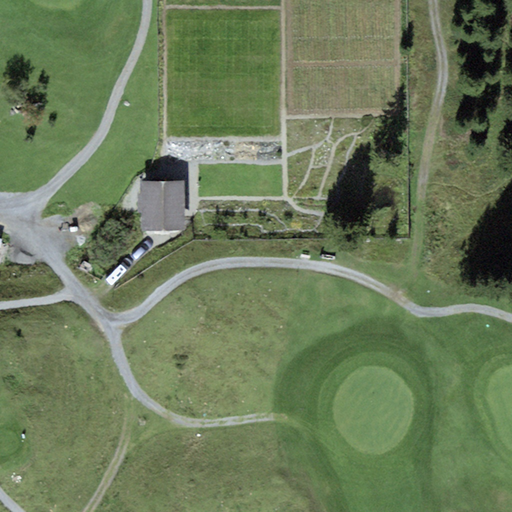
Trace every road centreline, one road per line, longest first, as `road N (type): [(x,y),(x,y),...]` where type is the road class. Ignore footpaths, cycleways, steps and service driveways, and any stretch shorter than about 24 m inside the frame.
road 1 (track): [(106,319),(122,320),(194,270),(264,261),(332,267),(418,309),(457,306),(511,319)]
road 2 (track): [(0,223),(39,207),(97,141),(140,38),(147,0)]
road 3 (track): [(106,319),(124,374),(152,404),(198,424),(272,416)]
road 4 (track): [(0,228),(29,238),(106,319)]
